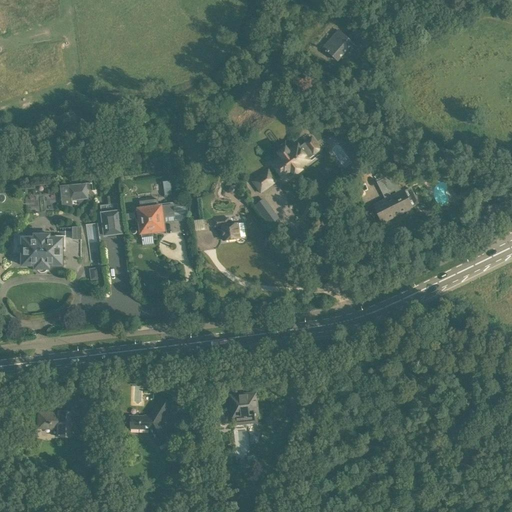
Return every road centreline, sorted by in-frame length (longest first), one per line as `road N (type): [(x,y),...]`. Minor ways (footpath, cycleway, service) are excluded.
road 1 (secondary): [(0,366),(333,323)]
road 2 (secondary): [(333,323),(511,246)]
road 3 (unclassified): [(295,511),(335,350),(333,323)]
